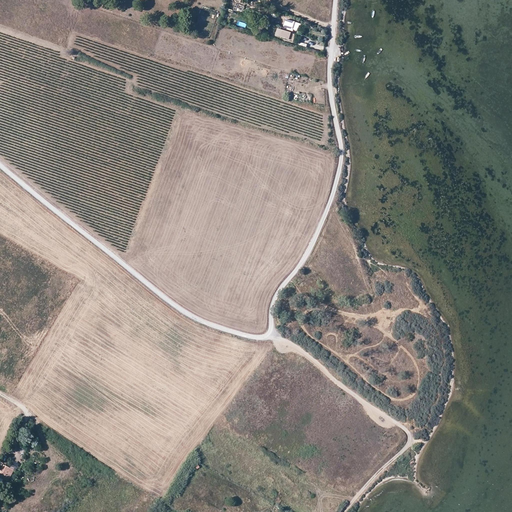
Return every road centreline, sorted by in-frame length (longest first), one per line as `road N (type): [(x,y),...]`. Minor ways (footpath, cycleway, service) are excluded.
road 1 (track): [(271,332),(274,300),(312,246),(342,158),(329,72),(335,0)]
road 2 (unclassified): [(0,162),(186,314),(250,336),(271,332)]
road 3 (track): [(271,332),(318,359),(413,440),(352,503)]
